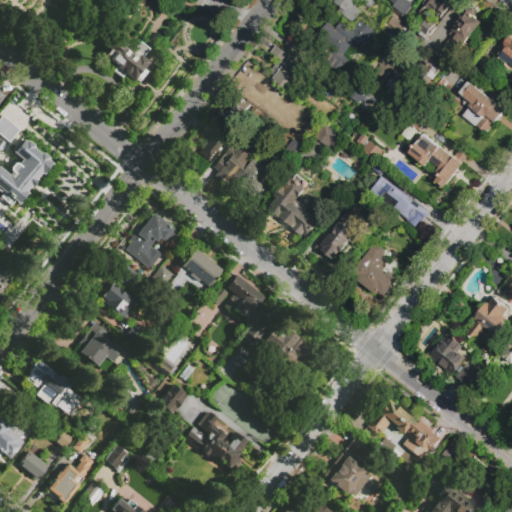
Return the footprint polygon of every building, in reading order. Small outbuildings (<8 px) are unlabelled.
[(369,0),(376,5),(372,11),(362,3),(359,6),(357,5),(355,7),(364,15),(355,25),(333,8),(339,0),(369,0)] [(411,6),(402,0),(396,0),(391,6),(404,16),(411,6)] [(423,0),(445,0),(453,6),(443,20),(422,5),(425,1),(423,0)] [(482,23),(454,59),(442,49),(451,38),(448,36),(452,30),(451,30),(458,21),(457,20),(466,8),(474,15),(473,16),(482,23)] [(408,27),(403,34),(396,29),(395,31),(387,26),(393,17),(408,27)] [(428,21),(436,28),(427,40),(419,33),(428,21)] [(363,22),(378,33),(370,44),(365,40),(358,50),(352,46),(344,56),(350,61),(340,75),(325,63),(332,54),(319,44),(331,28),(336,32),(342,25),(353,34),(363,22)] [(511,98),(483,73),(489,65),(497,71),(511,55),(499,44),(508,34),(511,37),(511,98)] [(110,72),(114,67),(105,60),(107,57),(104,55),(108,50),(105,47),(112,38),(130,52),(135,45),(138,41),(148,49),(141,57),(147,61),(142,69),(145,71),(136,83),(124,74),(120,79),(110,72)] [(270,53),(280,59),(268,76),(288,89),(303,66),(288,56),(289,55),(275,46),(270,53)] [(384,81),(378,75),(384,68),(382,66),(385,63),(382,60),(390,51),(402,61),(384,81)] [(442,72),(433,82),(417,67),(427,58),(442,72)] [(313,75),(295,98),(275,82),(293,59),(313,75)] [(385,87),(392,77),(408,89),(401,99),(385,87)] [(363,86),(362,88),(379,102),(370,114),(359,105),(360,104),(345,93),(355,79),(363,86)] [(269,94),(259,106),(242,92),(251,80),(269,94)] [(459,93),(468,83),(496,105),(495,106),(501,110),(500,112),(504,115),(499,122),(498,122),(490,132),(489,131),(486,135),(462,116),(471,106),(461,98),(463,96),(459,93)] [(238,97),(255,113),(236,133),(224,122),(232,113),(228,109),(238,97)] [(314,121),(301,137),(275,117),(288,100),(314,121)] [(380,106),(390,114),(376,131),(366,123),(380,106)] [(17,129),(0,114),(0,136),(6,142),(17,129)] [(316,138),(328,125),(343,138),(334,149),(332,151),(316,138)] [(212,132),(216,135),(218,134),(225,139),(208,160),(197,151),(212,132)] [(384,150),(376,162),(355,146),(363,134),(384,150)] [(469,158),(462,166),(445,189),(435,181),(439,176),(409,154),(413,149),(412,148),(413,146),(415,147),(424,135),(453,157),(458,150),(469,158)] [(10,152),(21,138),(39,153),(40,152),(48,158),(47,159),(51,162),(49,164),(51,166),(43,177),(41,175),(26,194),(27,195),(21,202),(20,201),(17,204),(13,201),(9,207),(0,199),(0,195),(2,193),(0,192),(0,167),(12,178),(19,169),(16,166),(20,161),(10,152)] [(227,177),(222,184),(213,177),(216,172),(211,168),(219,157),(220,158),(224,153),(223,153),(233,139),(239,144),(244,138),(257,148),(252,155),(256,158),(235,183),(227,177)] [(249,197),(235,185),(257,159),(276,175),(258,197),(252,193),(249,197)] [(360,175),(348,190),(333,179),(345,163),(360,175)] [(309,184),(303,192),(304,193),(296,204),(312,217),(317,211),(324,216),(305,240),(294,232),(294,233),(269,213),(273,208),(271,206),(277,198),(272,193),(290,170),(309,184)] [(429,214),(416,229),(385,204),(381,208),(369,199),(371,197),(368,195),(383,176),(429,214)] [(357,188),(368,197),(354,214),(366,224),(336,262),(322,251),(324,248),(321,246),(331,234),(329,233),(347,211),(342,207),(357,188)] [(153,249),(160,255),(147,270),(123,250),(130,242),(128,241),(136,231),(137,231),(142,225),(140,223),(146,216),(148,217),(152,213),(171,228),(170,229),(175,233),(166,244),(161,240),(160,241),(157,239),(153,245),(151,243),(148,247),(150,249),(152,248),(154,249),(153,249)] [(385,296),(381,292),(377,295),(350,274),(374,244),(386,252),(383,257),(387,274),(390,271),(398,278),(385,296)] [(175,292),(169,287),(171,285),(169,283),(176,274),(175,273),(179,267),(178,266),(192,248),(220,270),(219,270),(206,288),(204,286),(199,292),(184,281),(175,292)] [(104,272),(114,259),(137,276),(127,289),(104,272)] [(157,295),(147,287),(162,267),(173,275),(157,295)] [(0,268),(8,275),(2,282),(6,286),(0,293),(0,268)] [(256,313),(246,325),(222,306),(232,294),(224,287),(233,275),(262,297),(252,310),(256,313)] [(511,278),(511,295),(510,293),(506,297),(499,291),(510,277),(511,278)] [(122,319),(101,302),(103,300),(99,297),(110,283),(135,303),(122,319)] [(219,287),(224,292),(226,290),(231,294),(225,301),(224,300),(218,308),(208,300),(219,287)] [(475,343),(464,334),(493,297),(510,311),(506,315),(511,319),(511,323),(504,333),(501,330),(495,336),(486,329),(475,343)] [(132,343),(123,335),(135,321),(144,329),(132,343)] [(107,333),(104,338),(119,350),(109,363),(102,357),(94,367),(76,354),(81,347),(76,343),(93,322),(107,333)] [(250,324),(261,332),(250,348),(239,340),(250,324)] [(307,346),(298,358),(295,356),(292,359),(294,361),(286,372),(259,351),(266,342),(269,344),(273,339),(270,337),(273,332),(277,335),(279,332),(277,331),(281,327),(307,346)] [(465,361),(453,376),(430,358),(450,333),(465,345),(457,355),(465,361)] [(501,359),(511,345),(511,364),(511,366),(501,359)] [(155,364),(161,357),(175,368),(169,375),(155,364)] [(78,400),(66,416),(50,403),(47,406),(33,395),(39,387),(36,385),(34,388),(23,379),(27,374),(26,373),(27,372),(26,372),(30,366),(29,365),(34,359),(57,377),(58,376),(69,384),(65,389),(78,400)] [(177,376),(186,364),(193,370),(183,382),(177,376)] [(480,374),(470,388),(456,377),(467,364),(480,374)] [(171,416),(155,404),(171,384),(186,395),(182,401),(171,416)] [(112,400),(124,385),(134,393),(123,408),(112,400)] [(137,398),(144,404),(131,419),(124,414),(137,398)] [(441,440),(431,453),(402,432),(400,435),(392,429),(393,427),(386,421),(378,431),(376,429),(373,434),(364,427),(385,398),(417,423),(418,422),(441,440)] [(35,426),(25,418),(35,406),(45,414),(35,426)] [(241,462),(231,475),(207,456),(204,460),(179,440),(187,430),(188,431),(191,427),(192,427),(204,413),(206,414),(208,412),(215,418),(210,425),(226,437),(224,441),(226,442),(232,433),(245,443),(235,457),(241,462)] [(7,446),(3,452),(0,450),(0,428),(2,430),(6,425),(15,432),(9,439),(8,438),(4,444),(7,446)] [(63,450),(53,443),(61,431),(71,439),(63,450)] [(78,453),(71,447),(80,434),(88,440),(78,453)] [(351,438),(366,450),(354,464),(369,476),(353,496),(349,493),(347,497),(320,476),(351,438)] [(113,445),(118,449),(119,448),(133,459),(119,475),(101,460),(113,445)] [(445,464),(454,455),(448,448),(439,457),(445,464)] [(449,474),(439,466),(451,451),(461,459),(449,474)] [(15,465),(27,452),(45,467),(33,481),(15,465)] [(81,454),(91,462),(87,466),(89,468),(84,474),(86,476),(62,506),(56,501),(51,502),(43,495),(47,491),(45,490),(55,478),(53,477),(57,472),(58,473),(66,463),(73,469),(78,462),(76,460),(81,454)] [(398,505),(387,497),(390,493),(388,491),(394,484),(395,486),(400,480),(411,489),(398,505)] [(101,490),(98,494),(100,495),(94,502),(93,501),(90,505),(79,496),(90,482),(101,490)] [(427,511),(438,498),(434,495),(442,484),(454,494),(457,490),(463,495),(461,499),(474,509),(471,511),(427,511)] [(318,503),(328,511),(282,511),(297,494),(314,508),(318,503)] [(110,511),(108,510),(117,499),(124,504),(127,500),(143,511),(110,511)]
